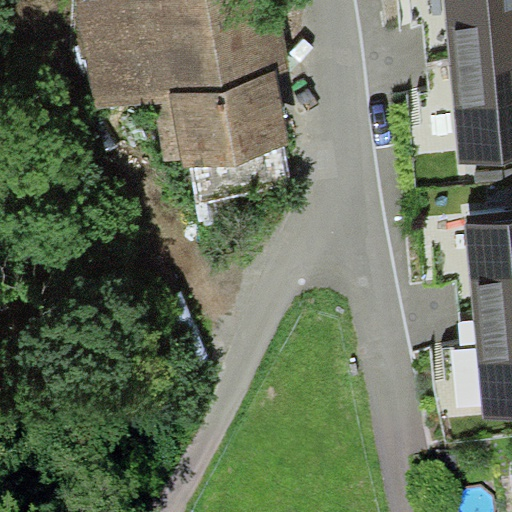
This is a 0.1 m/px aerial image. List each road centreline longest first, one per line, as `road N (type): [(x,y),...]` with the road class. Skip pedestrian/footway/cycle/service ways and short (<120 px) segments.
road 1 (residential): [(319,90),(321,198),(167,511)]
road 2 (residential): [(319,90),(401,511)]
